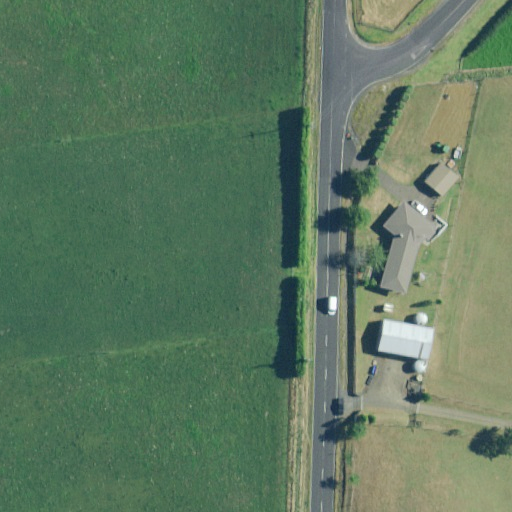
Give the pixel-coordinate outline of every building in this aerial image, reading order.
[(421,180),(439,196),(456,177),(438,161),(421,180)] [(391,233),(375,286),(402,294),(438,231),(400,202),(379,226),(391,233)] [(424,313),(414,312),(412,323),(423,325),(424,313)] [(432,328),(379,319),(373,350),(426,360),(432,328)] [(425,362),(410,359),(408,371),(424,373),(425,362)]
